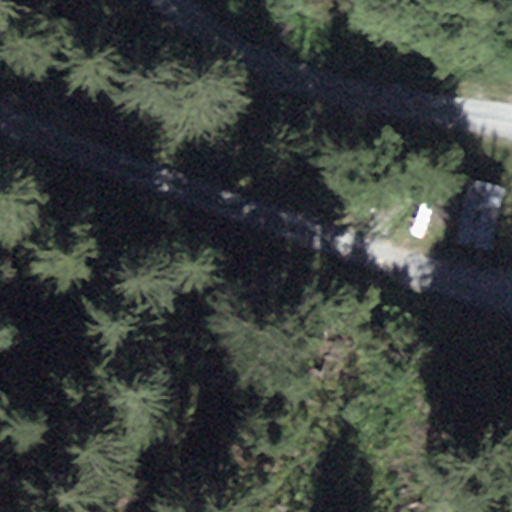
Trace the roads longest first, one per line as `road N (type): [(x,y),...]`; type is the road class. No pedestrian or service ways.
road 1 (track): [(511,297),(0,120)]
road 2 (track): [(173,0),(265,70),(511,132)]
